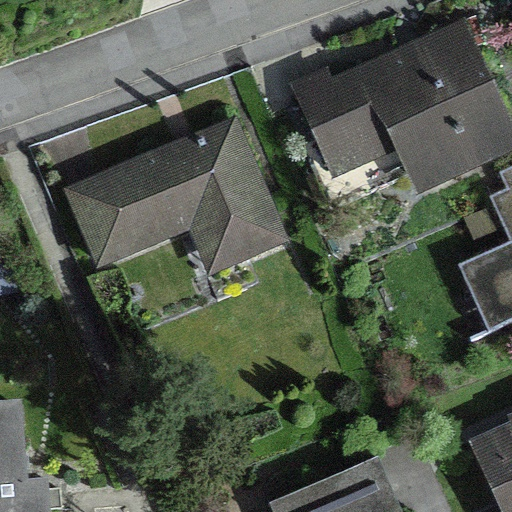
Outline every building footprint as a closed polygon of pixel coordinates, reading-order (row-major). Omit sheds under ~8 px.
[(511,149),(511,148),(462,36),(330,95),(325,82),(292,97),(319,156),(350,143),(345,134),(372,121),(420,190),(511,149)] [(278,246),(229,130),(95,187),(101,200),(73,212),(96,267),(211,220),(231,266),(278,246)] [(511,258),(477,275),(502,330),(511,325),(511,172),(495,180),(511,215),(511,258)] [(0,511),(44,511),(43,492),(23,493),(17,413),(0,414),(0,511)] [(471,451),(469,452),(497,511),(511,511),(511,435),(472,453),(471,451)] [(394,511),(374,465),(267,511),(394,511)]
